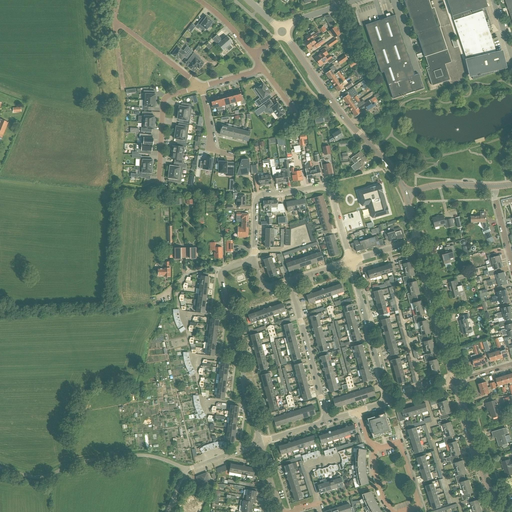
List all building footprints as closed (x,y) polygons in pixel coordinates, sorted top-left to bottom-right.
[(432,8),(428,0),(403,0),(415,35),(417,35),(424,57),(425,57),(429,67),(426,68),(432,86),(450,80),(445,64),(451,62),(447,50),(440,27),(441,27),(434,8),(432,8)] [(446,0),(452,16),(466,59),(465,59),(469,77),(472,77),(473,80),(502,70),(502,69),(507,68),(503,50),(496,52),(489,31),(493,30),(482,0),(446,0)] [(414,75),(394,15),(365,25),(381,73),(384,72),(388,84),(393,99),(423,88),(418,74),(414,75)] [(330,27),(335,24),(330,16),(326,19),(330,27)] [(213,22),(206,17),(204,20),(202,18),(195,27),(198,29),(201,25),(207,30),(209,27),(210,28),(212,25),(211,24),(213,22)] [(334,38),(340,34),(335,26),(329,31),(332,35),(334,38)] [(314,41),(313,40),(320,35),(316,29),(305,37),(307,40),(304,42),(306,46),(314,41)] [(222,41),(221,40),(222,40),(217,35),(212,39),(223,50),(232,42),(228,38),(227,39),(226,37),(222,41)] [(314,41),(306,46),(309,50),(314,47),(315,46),(317,48),(325,43),(321,37),(319,39),(315,42),(314,41)] [(330,47),(338,41),(335,38),(327,44),(330,47)] [(187,58),(192,51),(187,47),(183,51),(180,49),(179,50),(178,50),(177,50),(176,49),(172,55),(176,57),(176,58),(177,58),(177,57),(178,57),(182,60),(184,57),(187,58)] [(317,62),(325,57),(328,54),(324,48),(320,51),(322,52),(319,54),(319,55),(314,58),(317,62)] [(202,65),(198,62),(200,58),(194,53),(189,60),(192,62),(188,67),(194,72),(197,67),(200,69),(203,64),(202,65)] [(325,57),(317,62),(320,66),(325,62),(325,63),(327,61),(329,64),(334,61),(332,58),(330,55),(326,58),(325,57)] [(340,65),(348,59),(344,55),(337,60),(340,65)] [(334,75),(332,71),(336,69),(334,65),(329,68),(331,70),(326,74),(329,78),(334,75)] [(332,83),(342,76),(339,71),(334,75),(329,78),(332,83)] [(345,80),(342,76),(332,83),(335,87),(345,80)] [(346,80),(345,80),(335,87),(338,92),(344,88),(343,87),(344,86),(347,90),(353,85),(350,82),(348,83),(346,80)] [(262,104),(267,100),(265,97),(270,93),(263,84),(256,89),(262,97),(258,99),(262,104)] [(343,99),(342,100),(344,102),(345,102),(346,103),(356,96),(358,95),(353,87),(345,93),(346,94),(347,96),(344,97),(343,99)] [(234,93),(236,102),(240,101),(241,105),(246,104),(244,100),(242,100),(240,90),(236,91),(236,93),(234,93)] [(155,99),(157,100),(157,96),(156,96),(156,95),(149,94),(149,91),(144,91),(143,100),(155,101),(155,99)] [(236,102),(234,93),(232,94),(232,92),(228,93),(232,107),(234,106),(233,103),(236,102)] [(224,96),(222,96),(225,105),(228,104),(229,105),(230,109),(232,108),(232,107),(228,93),(224,95),(224,96)] [(196,95),(189,97),(190,100),(193,100),(194,103),(198,102),(196,95)] [(225,105),(222,96),(220,97),(220,96),(216,97),(221,113),(223,112),(221,106),(225,105)] [(349,108),(359,100),(356,96),(346,103),(349,108)] [(217,108),(218,113),(221,113),(216,97),(212,98),(213,99),(211,100),(213,109),(217,108)] [(156,102),(155,102),(155,101),(143,100),(143,110),(148,110),(149,107),(155,107),(155,106),(156,106),(156,102)] [(361,102),(360,100),(359,100),(349,108),(352,112),(365,103),(363,100),(361,102)] [(365,103),(352,112),(353,113),(352,114),(354,116),(355,116),(361,113),(360,112),(366,107),(368,111),(373,107),(368,100),(365,103)] [(274,106),(270,101),(264,105),(266,108),(264,110),(266,113),(268,112),(270,115),(274,112),(278,118),(281,116),(282,116),(285,114),(284,113),(285,113),(278,103),(274,106)] [(0,118),(0,105),(1,103),(0,102),(0,136),(2,138),(8,122),(0,118)] [(178,113),(191,115),(192,105),(186,104),(186,107),(179,106),(179,107),(178,107),(178,111),(178,113)] [(148,116),(148,112),(142,112),(142,122),(154,123),(154,122),(155,122),(155,119),(154,119),(154,116),(148,116)] [(191,115),(178,113),(177,119),(184,120),(183,123),(189,124),(191,115)] [(154,123),(142,122),(141,132),(147,132),(147,129),(154,129),(154,127),(155,127),(155,123),(154,123)] [(228,127),(228,124),(226,123),(226,126),(222,126),(220,134),(225,136),(228,127)] [(175,129),(175,132),(175,133),(187,135),(189,125),(183,124),(183,127),(176,126),(176,129),(175,129)] [(233,128),(234,125),(232,125),(231,128),(228,127),(225,136),(231,137),(233,128)] [(231,137),(237,138),(239,130),(240,127),(237,126),(237,129),(233,128),(231,137)] [(237,138),(242,140),(244,131),(245,128),(243,128),(242,130),(239,130),(237,138)] [(244,131),(242,140),(248,141),(250,132),(251,129),(249,129),(248,132),(244,131)] [(337,141),(344,137),(343,136),(343,135),(342,134),(339,129),(332,133),(334,135),(329,138),(330,142),(335,139),(337,141)] [(175,133),(174,133),(174,136),(175,136),(174,139),(181,140),(180,143),(186,144),(187,135),(175,133)] [(141,144),(153,145),(153,139),(148,138),(148,134),(140,134),(140,138),(141,138),(141,144)] [(172,152),(183,154),(183,148),(186,148),(186,145),(179,143),(179,145),(178,145),(177,146),(177,147),(173,146),(172,152)] [(147,151),(152,151),(152,145),(141,144),(139,144),(139,152),(132,152),(132,155),(138,155),(139,154),(148,154),(148,152),(147,152),(147,151)] [(355,164),(365,156),(361,151),(351,158),(355,163),(354,164),(355,164)] [(177,161),(176,163),(180,163),(183,164),(184,160),(182,160),(183,154),(172,152),(171,159),(175,159),(175,160),(176,161),(177,161)] [(143,160),(143,166),(152,167),(152,164),(153,164),(153,160),(147,160),(147,157),(141,156),(141,160),(143,160)] [(364,170),(365,169),(363,166),(368,161),(365,156),(355,164),(354,164),(351,167),(354,171),(359,169),(360,170),(364,170)] [(201,162),(200,168),(211,170),(213,159),(205,158),(204,163),(201,162)] [(248,175),(248,169),(250,169),(249,159),(242,160),(239,167),(240,167),(240,174),(244,174),(244,175),(248,175)] [(271,167),(270,159),(263,160),(263,165),(266,164),(266,165),(267,165),(268,168),(271,167)] [(325,161),(324,160),(323,159),(320,160),(322,169),(324,169),(325,175),(332,173),(330,166),(329,160),(325,161)] [(220,162),(219,162),(218,173),(226,173),(226,175),(233,176),(233,168),(227,168),(227,162),(223,162),(223,161),(220,161),(220,162)] [(289,173),(290,173),(288,161),(284,161),(285,168),(280,169),(281,172),(282,182),(283,182),(284,184),(286,183),(287,182),(288,182),(287,174),(290,173),(289,173)] [(308,162),(305,166),(305,170),(307,179),(314,177),(313,170),(311,161),(310,161),(307,161),(308,162)] [(186,164),(183,164),(180,163),(179,167),(170,166),(170,167),(168,167),(168,171),(169,171),(169,172),(182,174),(183,168),(186,168),(186,164)] [(143,166),(139,166),(139,170),(138,177),(146,178),(146,174),(148,173),(152,174),(153,170),(152,170),(152,167),(143,166)] [(313,170),(314,177),(321,176),(319,167),(315,167),(316,170),(313,170)] [(294,168),(291,168),(291,172),(292,172),(293,175),(292,175),(293,181),(303,179),(302,176),(301,170),(295,171),(294,168)] [(173,182),(181,183),(182,174),(169,172),(168,178),(173,179),(173,182)] [(372,185),(360,189),(364,203),(370,201),(374,215),(391,210),(389,202),(388,203),(385,190),(385,189),(383,182),(377,184),(377,183),(371,185),(372,185)] [(316,205),(325,203),(323,195),(314,198),(316,205)] [(245,206),(245,196),(237,196),(237,206),(245,206)] [(511,220),(511,219),(511,197),(501,200),(502,206),(510,205),(511,213),(511,217),(511,218),(511,220)] [(304,199),(298,200),(300,209),(301,209),(304,209),(305,213),(307,213),(307,208),(306,208),(304,199)] [(271,200),(263,201),(264,208),(264,212),(266,212),(266,215),(267,215),(267,216),(271,215),(272,215),(271,211),(271,210),(271,208),(271,200)] [(277,200),(271,200),(271,208),(271,210),(271,211),(271,212),(279,212),(279,213),(285,213),(282,204),(278,204),(277,200)] [(298,200),(292,201),(294,211),(294,210),(298,210),(299,214),(301,214),(301,209),(300,209),(298,200)] [(292,201),(286,202),(288,212),(292,211),(293,215),(295,215),(294,210),(294,211),(292,201)] [(318,213),(327,210),(325,203),(316,205),(318,213)] [(320,220),(329,217),(327,210),(318,213),(320,220)] [(359,211),(346,214),(350,230),(358,228),(358,225),(362,224),(359,211)] [(248,222),(249,213),(242,213),(242,212),(236,212),(236,216),(237,216),(237,219),(242,220),(242,222),(248,222)] [(486,222),(486,212),(481,213),(481,217),(471,217),(472,222),(474,222),(474,223),(477,223),(477,222),(482,222),(482,224),(482,226),(483,227),(484,229),(482,230),(489,244),(494,241),(489,232),(491,231),(489,227),(488,228),(487,226),(487,225),(486,224),(486,222)] [(448,228),(454,226),(452,218),(446,220),(444,221),(443,215),(432,218),(435,227),(444,224),(445,228),(448,227),(448,228)] [(322,227),(331,225),(329,217),(320,220),(322,227)] [(248,237),(248,222),(242,222),(242,227),(238,227),(238,237),(248,237)] [(322,227),(323,228),(316,230),(318,235),(324,233),(325,237),(333,234),(331,230),(332,229),(331,225),(322,227)] [(397,239),(394,229),(392,226),(390,226),(389,229),(389,231),(387,232),(387,233),(384,234),(386,240),(389,239),(390,242),(397,239)] [(394,229),(397,239),(404,237),(402,230),(400,230),(399,228),(394,229)] [(333,234),(325,237),(327,243),(335,241),(334,234),(333,234)] [(366,238),(369,248),(377,245),(376,243),(379,242),(377,236),(374,237),(372,238),(372,236),(366,238)] [(364,249),(369,248),(366,238),(359,240),(361,246),(363,246),(364,249)] [(274,247),(274,241),(265,240),(263,242),(265,244),(265,247),(266,247),(266,248),(267,248),(268,248),(269,248),(269,247),(274,247)] [(363,246),(361,246),(359,240),(353,242),(354,243),(351,243),(352,249),(355,248),(356,252),(364,249),(363,246)] [(329,249),(337,247),(335,241),(327,243),(329,249)] [(216,247),(216,242),(210,243),(210,250),(214,250),(215,258),(222,258),(222,247),(216,247)] [(444,264),(454,261),(451,251),(454,250),(453,245),(450,246),(447,247),(444,248),(445,252),(441,253),(444,264)] [(337,247),(329,249),(331,257),(339,254),(337,247)] [(185,257),(185,254),(185,248),(175,248),(175,258),(181,258),(181,257),(185,257)] [(185,248),(185,254),(185,257),(190,257),(190,258),(196,258),(196,248),(185,248)] [(493,264),(501,262),(499,256),(497,256),(496,253),(494,253),(493,250),(487,252),(488,255),(489,259),(491,258),(493,264)] [(322,262),(323,260),(321,252),(315,254),(318,262),(320,261),(322,262)] [(312,264),(318,262),(315,254),(309,255),(312,264)] [(306,265),(312,264),(309,255),(303,257),(306,265)] [(265,266),(273,263),(271,257),(263,260),(265,265),(265,266)] [(300,267),(306,265),(303,257),(298,259),(300,267)] [(295,269),(300,267),(298,259),(292,261),(295,269)] [(407,259),(398,261),(399,265),(403,264),(404,270),(413,268),(411,262),(408,263),(407,259)] [(289,271),(295,269),(292,261),(286,263),(289,271)] [(158,268),(158,276),(164,276),(170,276),(170,268),(169,268),(169,262),(165,262),(165,268),(164,268),(158,268)] [(488,274),(497,272),(497,269),(502,268),(502,267),(503,267),(502,263),(501,264),(501,262),(493,264),(487,265),(487,268),(494,267),(494,270),(488,271),(488,274)] [(267,271),(275,268),(273,263),(265,266),(264,267),(266,268),(267,271)] [(387,274),(393,272),(391,264),(389,263),(388,265),(384,266),(387,274)] [(379,267),(373,269),(376,277),(382,275),(379,267)] [(269,277),(277,274),(275,268),(267,271),(269,277)] [(406,276),(403,277),(404,281),(412,279),(411,275),(414,274),(413,268),(404,270),(406,276)] [(368,271),(365,272),(366,278),(369,277),(370,279),(376,277),(373,269),(368,271)] [(487,283),(505,278),(505,276),(506,276),(505,272),(504,273),(504,272),(498,274),(497,272),(488,274),(489,277),(496,275),(497,278),(486,281),(487,283)] [(208,277),(209,273),(203,273),(203,276),(201,276),(200,282),(208,283),(209,277),(208,277)] [(505,278),(487,283),(488,286),(498,283),(499,286),(508,284),(507,280),(506,281),(505,278)] [(410,290),(418,287),(416,281),(413,282),(412,279),(404,281),(405,285),(408,284),(410,290)] [(458,285),(457,280),(449,282),(453,298),(461,296),(461,293),(464,292),(462,283),(458,285)] [(335,286),(338,294),(343,292),(341,284),(335,286)] [(332,296),(338,294),(335,286),(329,288),(332,296)] [(409,300),(417,298),(417,295),(420,294),(418,287),(410,290),(410,293),(407,294),(409,300)] [(321,290),(318,291),(321,299),(326,297),(323,289),(322,288),(321,290)] [(326,297),(332,296),(329,288),(324,289),(323,289),(326,297)] [(375,298),(383,296),(382,290),(373,292),(375,298)] [(493,300),(507,296),(505,290),(497,292),(498,295),(496,296),(492,297),(493,300)] [(315,301),(321,299),(318,291),(313,293),(312,293),(315,301)] [(315,301),(312,293),(311,292),(310,294),(306,295),(309,303),(315,301)] [(507,296),(493,300),(491,300),(492,303),(497,302),(497,301),(500,301),(501,304),(508,302),(507,296)] [(415,309),(423,307),(421,301),(418,302),(417,298),(409,300),(410,304),(413,303),(415,309)] [(277,305),(279,313),(285,311),(282,303),(277,305)] [(353,310),(352,307),(353,306),(353,304),(343,306),(345,312),(353,310)] [(274,315),(279,313),(277,305),(271,307),(274,315)] [(274,315),(271,307),(269,306),(268,308),(266,309),(265,309),(268,317),(274,315)] [(503,312),(497,314),(497,316),(511,312),(510,306),(502,309),(503,312)] [(386,307),(378,309),(380,315),(383,314),(384,317),(390,316),(389,312),(388,313),(386,307)] [(414,320),(423,318),(422,314),(425,314),(423,307),(415,309),(416,315),(413,316),(414,320)] [(268,317),(265,309),(264,308),(263,310),(260,311),(262,319),(268,317)] [(257,321),(262,319),(260,311),(254,313),(257,321)] [(474,314),(476,323),(484,322),(482,312),(474,314)] [(511,315),(511,312),(497,316),(498,319),(504,317),(505,320),(499,322),(499,325),(507,323),(506,320),(511,318),(511,315)] [(251,323),(257,321),(254,313),(248,315),(251,323)] [(311,322),(320,320),(319,318),(320,317),(322,314),(320,313),(318,314),(310,316),(311,322)] [(469,328),(467,319),(469,318),(468,314),(461,316),(462,320),(459,321),(463,334),(472,332),(471,327),(469,328)] [(382,326),(391,324),(389,318),(381,320),(382,326)] [(420,329),(428,327),(427,320),(423,321),(423,318),(414,320),(415,324),(418,323),(420,329)] [(349,330),(357,328),(356,324),(358,324),(357,322),(348,324),(344,325),(345,328),(349,327),(349,330)] [(285,331),(293,329),(292,323),(283,325),(285,331)] [(508,331),(511,330),(511,323),(507,325),(507,323),(499,325),(500,328),(506,326),(506,325),(507,329),(505,329),(501,330),(502,333),(506,332),(508,331)] [(419,339),(428,337),(427,334),(430,333),(428,327),(420,329),(421,335),(418,336),(419,339)] [(293,329),(285,331),(286,337),(295,335),(294,331),(295,331),(294,329),(293,329)] [(502,337),(504,341),(511,339),(510,337),(511,336),(511,330),(508,331),(510,337),(509,337),(503,338),(503,337),(502,337)] [(316,340),(324,338),(323,335),(327,334),(327,333),(328,332),(327,331),(323,332),(314,334),(313,334),(314,337),(315,336),(316,340)] [(252,341),(260,339),(259,333),(251,335),(252,341)] [(360,333),(351,336),(352,342),(361,339),(360,336),(361,335),(360,333)] [(425,348),(433,346),(432,340),(429,341),(428,337),(419,339),(420,343),(423,342),(425,348)] [(252,347),(262,345),(260,339),(252,341),(253,345),(251,345),(252,347)] [(326,343),(318,346),(316,346),(317,348),(318,348),(319,352),(331,349),(329,342),(326,343)] [(474,345),(480,365),(486,363),(484,356),(481,356),(479,351),(478,352),(476,346),(479,345),(481,350),(484,349),(482,342),(474,344),(474,345)] [(355,352),(363,350),(362,344),(354,346),(351,347),(352,350),(354,350),(355,352)] [(255,353),(264,351),(262,345),(252,347),(253,350),(254,349),(255,353)] [(474,367),(480,365),(474,345),(472,346),(475,355),(474,355),(475,358),(472,359),(474,367)] [(424,359),(433,357),(432,353),(435,353),(433,346),(425,348),(427,354),(423,355),(424,359)] [(397,347),(389,349),(387,350),(388,352),(389,352),(390,355),(398,353),(397,347)] [(500,350),(503,358),(508,356),(506,349),(503,350),(502,347),(501,347),(499,348),(500,350)] [(497,360),(503,358),(500,350),(495,352),(497,360)] [(257,359),(265,356),(264,351),(255,353),(257,359)] [(299,352),(291,354),(292,360),(301,358),(299,352)] [(491,361),(497,360),(495,352),(489,354),(491,361)] [(322,362),(330,360),(329,354),(320,356),(320,357),(319,357),(320,359),(321,359),(322,362)] [(258,365),(267,362),(265,356),(257,359),(258,365)] [(430,368),(438,366),(437,359),(434,360),(433,357),(424,359),(425,363),(429,362),(430,368)] [(393,366),(401,364),(400,358),(390,360),(391,363),(392,363),(393,366)] [(323,368),(332,366),(331,363),(334,362),(334,359),(330,360),(322,362),(321,363),(321,365),(323,365),(323,368)] [(267,362),(258,365),(260,370),(268,368),(267,362)] [(295,371),(304,369),(302,363),(294,365),(295,371)] [(395,372),(403,370),(401,364),(393,366),(395,372)] [(438,366),(430,368),(432,374),(428,375),(430,379),(438,376),(437,373),(440,372),(438,366)] [(361,376),(371,373),(369,373),(369,370),(370,369),(369,367),(368,368),(360,370),(361,376)] [(396,378),(404,375),(403,370),(395,372),(396,378)] [(263,381),(271,379),(269,373),(261,375),(263,381)] [(371,373),(361,376),(363,382),(371,379),(370,376),(372,375),(371,373)] [(298,383),(307,381),(306,377),(307,377),(307,374),(305,375),(297,377),(298,383)] [(404,375),(396,378),(398,384),(406,381),(404,375)] [(498,386),(504,384),(502,377),(496,379),(498,386)] [(264,387),(273,385),(271,379),(263,381),(264,387)] [(336,383),(328,386),(330,392),(338,389),(337,387),(339,386),(340,384),(340,382),(336,384),(336,383)] [(480,390),(488,387),(486,382),(479,384),(480,390)] [(266,393),(274,390),(273,385),(264,387),(266,393)] [(301,394),(310,392),(309,389),(310,388),(310,386),(308,386),(300,389),(301,394)] [(369,397),(376,395),(373,387),(366,389),(369,397)] [(482,396),(490,393),(488,387),(480,390),(482,396)] [(362,400),(369,397),(366,389),(359,391),(362,400)] [(355,402),(362,400),(359,391),(353,393),(355,402)] [(310,392),(301,394),(303,400),(311,398),(310,392)] [(349,404),(355,402),(353,393),(346,395),(349,404)] [(342,406),(349,404),(346,395),(339,397),(342,406)] [(269,404),(277,402),(276,396),(267,398),(266,399),(266,401),(268,401),(269,404)] [(335,408),(342,406),(339,397),(332,399),(335,408)] [(443,397),(435,400),(435,401),(436,404),(439,403),(441,409),(449,407),(447,400),(444,401),(443,397)] [(168,411),(166,405),(171,404),(170,400),(162,402),(164,412),(168,411)] [(501,415),(497,400),(486,404),(488,411),(490,410),(492,418),(501,415)] [(277,402),(269,404),(270,408),(268,408),(269,411),(270,410),(279,408),(277,402)] [(420,405),(422,413),(428,411),(426,403),(420,405)] [(417,405),(414,406),(417,415),(422,413),(420,405),(419,404),(418,404),(417,404),(417,405)] [(309,416),(316,414),(313,406),(306,408),(309,416)] [(411,416),(417,415),(414,406),(408,408),(411,416)] [(449,407),(441,409),(443,415),(440,416),(441,420),(449,417),(448,414),(451,413),(449,407)] [(302,418),(309,416),(306,408),(300,410),(302,418)] [(406,420),(405,418),(411,416),(408,408),(402,410),(403,411),(397,412),(400,422),(406,420)] [(296,420),(302,418),(300,410),(293,412),(296,420)] [(387,418),(384,410),(377,412),(377,413),(379,416),(375,418),(374,417),(368,419),(368,418),(367,418),(369,424),(368,424),(370,431),(371,431),(373,438),(373,437),(380,435),(381,435),(383,434),(384,433),(384,434),(391,432),(389,425),(390,425),(388,418),(387,418)] [(289,422),(296,420),(293,412),(286,414),(289,422)] [(282,425),(289,422),(286,414),(280,416),(282,425)] [(276,427),(282,425),(280,416),(273,418),(276,427)] [(445,431),(453,428),(451,422),(448,423),(447,419),(438,422),(440,426),(443,425),(445,431)] [(347,426),(350,435),(356,433),(353,425),(348,427),(348,426),(347,426)] [(347,426),(348,426),(347,426),(346,426),(345,426),(345,427),(342,428),(345,437),(350,435),(347,426)] [(410,436),(418,433),(416,427),(408,430),(410,436)] [(339,439),(345,437),(342,428),(336,430),(339,439)] [(444,441),(453,439),(452,436),(455,435),(453,428),(445,431),(447,437),(443,438),(444,441)] [(506,428),(492,432),(494,438),(496,437),(499,446),(507,443),(505,434),(508,433),(509,433),(507,428),(506,428)] [(333,440),(339,439),(336,430),(331,432),(330,431),(333,440)] [(330,431),(329,431),(328,431),(328,432),(328,433),(325,434),(327,442),(333,440),(330,431)] [(412,442),(420,439),(418,433),(410,436),(409,436),(409,437),(409,438),(410,438),(411,438),(412,442)] [(321,444),(327,442),(325,434),(319,436),(321,444)] [(353,445),(358,443),(362,442),(359,434),(356,435),(357,440),(352,442),(353,445)] [(307,437),(310,445),(316,444),(313,436),(307,437)] [(304,447),(310,445),(307,437),(302,439),(304,447)] [(299,449),(304,447),(302,439),(296,441),(299,449)] [(414,447),(422,445),(420,439),(412,442),(414,447)] [(451,450),(459,448),(457,441),(454,442),(453,439),(444,441),(446,445),(449,444),(451,450)] [(290,442),(289,441),(289,442),(288,442),(288,443),(285,445),(287,453),(293,451),(290,442)] [(293,451),(299,449),(296,441),(291,443),(290,442),(293,451)] [(281,454),(287,453),(285,445),(279,446),(279,447),(276,448),(279,458),(282,457),(281,454)] [(422,445),(414,447),(415,453),(424,451),(422,445)] [(365,456),(366,450),(365,450),(364,446),(357,449),(356,453),(355,453),(354,453),(354,455),(365,456)] [(447,462),(459,458),(458,455),(461,454),(459,448),(451,450),(453,455),(451,456),(451,457),(446,458),(447,462)] [(419,464),(427,461),(425,455),(417,458),(419,464)] [(457,469),(465,467),(463,460),(460,461),(459,458),(447,462),(451,461),(452,464),(455,463),(457,469)] [(511,458),(501,462),(503,467),(506,476),(511,474),(511,458)] [(420,470),(429,467),(427,461),(419,464),(418,464),(418,465),(418,466),(419,466),(420,470)] [(285,472),(294,469),(292,463),(284,466),(286,471),(285,472)] [(256,479),(257,474),(254,473),(255,468),(249,467),(247,475),(253,476),(252,479),(256,479)] [(422,475),(431,473),(429,467),(420,470),(421,470),(420,470),(420,471),(420,472),(421,472),(422,475)] [(457,480),(465,477),(464,474),(467,473),(465,467),(457,469),(459,475),(455,476),(457,480)] [(287,478),(296,475),(294,469),(285,472),(285,473),(285,474),(287,475),(288,477),(287,478)] [(353,481),(366,478),(365,472),(356,474),(357,477),(356,478),(353,479),(353,481)] [(200,487),(211,483),(207,473),(196,477),(200,487)] [(431,473),(422,475),(424,481),(432,479),(431,473)] [(343,485),(341,477),(340,474),(338,475),(337,476),(338,478),(335,479),(337,487),(343,485)] [(289,483),(298,481),(296,475),(287,478),(286,479),(287,479),(287,480),(289,480),(289,483)] [(463,489),(471,486),(469,480),(466,481),(465,477),(457,480),(458,484),(461,483),(463,489)] [(368,483),(366,478),(353,481),(354,482),(355,482),(356,487),(359,486),(368,483)] [(332,489),(337,487),(335,479),(329,481),(332,489)] [(326,491),(323,481),(322,480),(319,481),(320,484),(318,485),(317,483),(314,484),(316,492),(320,491),(320,493),(326,491)] [(332,489),(329,481),(327,482),(326,480),(323,481),(326,491),(332,489)] [(291,489),(299,487),(298,481),(289,483),(291,489)] [(428,492),(436,489),(434,483),(426,486),(428,492)] [(471,486),(463,489),(465,494),(462,495),(463,500),(471,497),(470,493),(473,492),(471,486)] [(244,490),(244,494),(244,495),(246,496),(256,497),(257,491),(252,491),(252,488),(248,487),(248,490),(247,490),(245,490),(244,490)] [(293,495),(301,492),(299,487),(291,489),(290,490),(290,491),(291,491),(292,492),(293,495)] [(430,497),(438,495),(436,489),(428,492),(430,497)] [(295,501),(303,498),(301,492),(293,495),(295,501)] [(360,502),(373,497),(371,492),(362,494),(363,498),(362,499),(359,501),(360,502)] [(431,503),(439,501),(438,495),(430,497),(431,503)] [(367,506),(375,502),(373,497),(360,502),(361,504),(364,503),(365,503),(367,506)] [(472,509),(481,506),(479,500),(476,501),(474,497),(466,500),(461,502),(462,505),(467,504),(470,503),(472,509)] [(433,509),(441,506),(439,501),(431,503),(433,509)] [(368,511),(378,507),(375,502),(367,506),(364,507),(366,511),(365,511),(368,511)]
